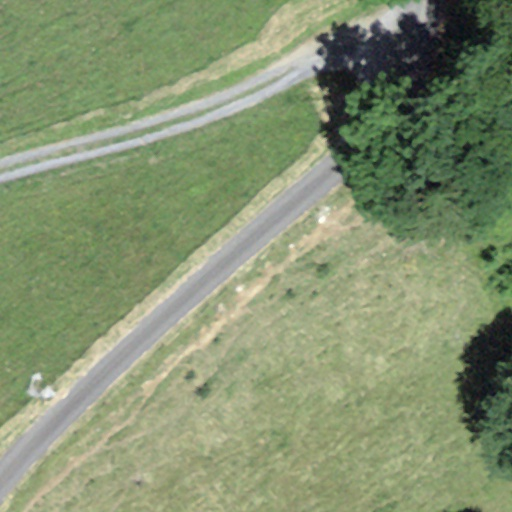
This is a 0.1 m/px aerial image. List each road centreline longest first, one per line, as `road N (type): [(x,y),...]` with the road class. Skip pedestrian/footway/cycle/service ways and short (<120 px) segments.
road 1 (unclassified): [(0,493),(89,393),(360,153),(411,82),(431,0)]
road 2 (track): [(0,172),(228,107),(335,52),(426,32)]
